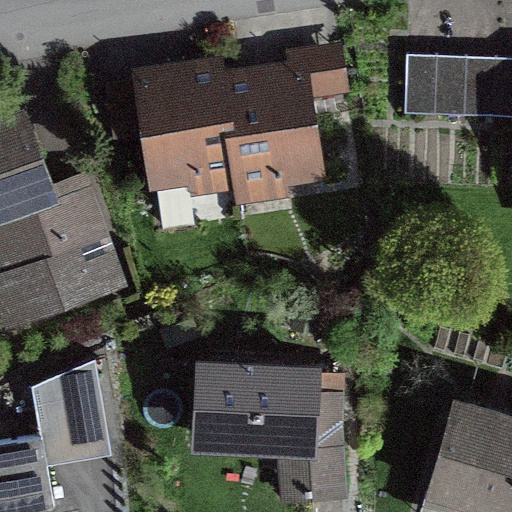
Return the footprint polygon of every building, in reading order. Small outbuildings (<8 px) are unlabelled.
[(405,111),(434,112),(437,53),(407,52),(405,111)] [(466,54),(437,53),(434,112),(464,113),(466,54)] [(464,113),(494,114),(496,55),(466,54),(464,113)] [(511,55),(496,55),(494,114),(511,114),(511,55)] [(234,163),(236,178),(238,178),(223,79),(221,64),(141,76),(163,224),(194,220),(186,170),(234,163)] [(302,67),(223,79),(238,178),(317,166),(302,67)] [(0,253),(7,273),(0,275),(0,294),(10,322),(97,290),(88,263),(80,265),(73,243),(105,232),(85,175),(50,187),(24,111),(9,117),(11,122),(0,126),(0,253)] [(311,492),(312,494),(343,491),(339,422),(339,419),(324,419),(325,392),(312,391),(313,369),(204,363),(200,438),(308,444),(311,492)] [(42,432),(46,457),(90,449),(78,382),(37,405),(42,432)] [(511,511),(511,420),(458,405),(433,492),(504,511),(511,511)] [(46,457),(42,432),(0,439),(0,511),(11,511),(54,505),(46,457)]
